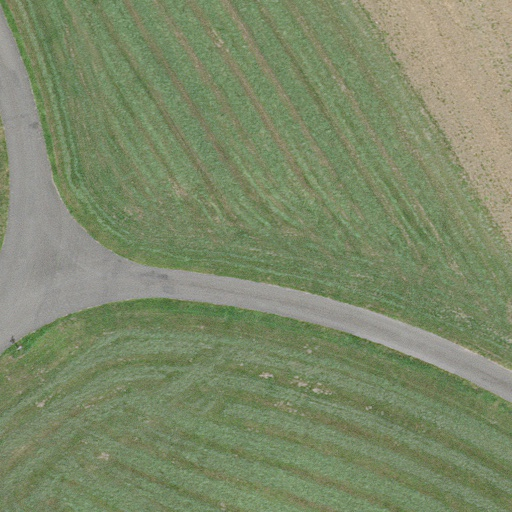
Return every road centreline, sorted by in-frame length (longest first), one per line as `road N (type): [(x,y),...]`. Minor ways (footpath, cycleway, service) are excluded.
road 1 (residential): [(511,387),(381,327),(313,306),(29,257)]
road 2 (unclassified): [(0,53),(29,163),(29,257)]
